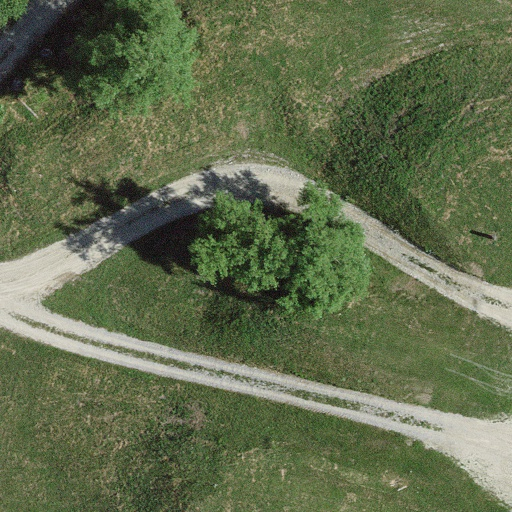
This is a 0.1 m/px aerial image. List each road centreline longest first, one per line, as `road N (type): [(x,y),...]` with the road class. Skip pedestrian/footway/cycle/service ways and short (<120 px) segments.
road 1 (track): [(0,278),(68,261),(240,177),(317,197),(456,281),(511,300)]
road 2 (track): [(511,449),(91,339)]
road 3 (track): [(0,99),(54,27),(94,0)]
